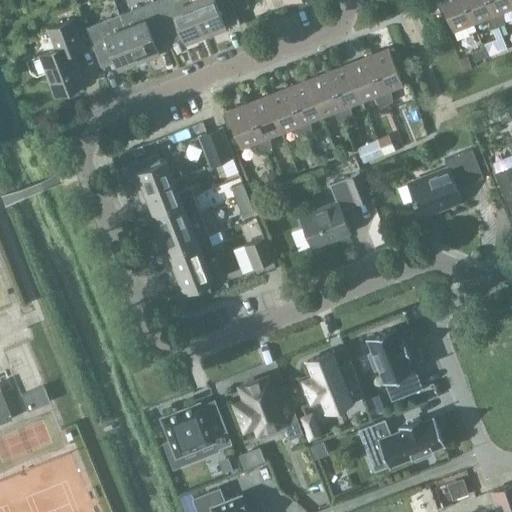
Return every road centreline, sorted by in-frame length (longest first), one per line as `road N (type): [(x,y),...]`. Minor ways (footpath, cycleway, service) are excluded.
road 1 (residential): [(465,279),(429,263),(183,356),(156,345),(81,143),(95,116),(342,25),(344,0)]
road 2 (residential): [(511,462),(485,451),(439,334),(441,308),(465,279)]
road 3 (unknown): [(374,511),(491,457)]
